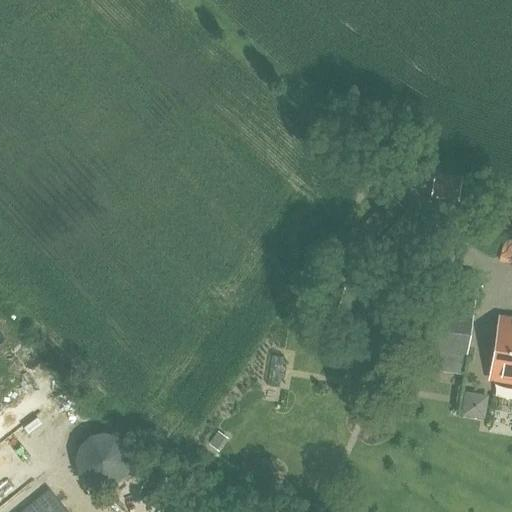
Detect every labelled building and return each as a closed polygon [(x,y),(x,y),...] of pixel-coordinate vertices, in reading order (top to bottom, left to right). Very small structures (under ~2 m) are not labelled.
[(431,198),(447,200),(459,201),(462,175),(435,172),(431,198)] [(365,225),(380,238),(407,209),(392,195),(365,225)] [(407,264),(414,256),(434,235),(409,211),(382,241),(407,264)] [(426,289),(425,292),(415,352),(466,359),(474,296),(426,289)] [(338,308),(343,311),(389,326),(396,307),(350,293),(344,291),(338,308)] [(511,316),(499,314),(489,380),(511,383),(511,316)] [(398,405),(387,400),(378,420),(389,425),(398,405)] [(218,431),(209,444),(219,451),(228,438),(218,431)] [(67,511),(50,490),(23,511),(67,511)]
